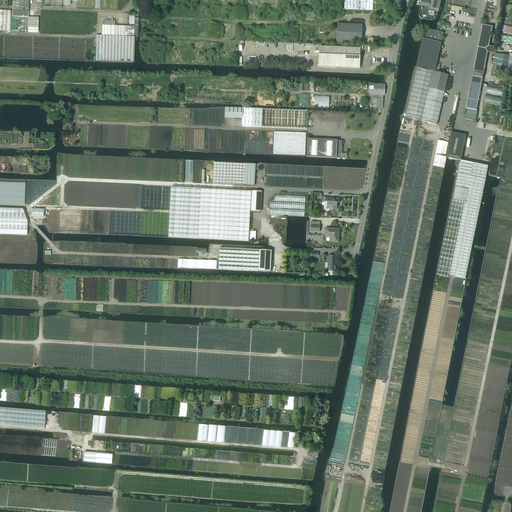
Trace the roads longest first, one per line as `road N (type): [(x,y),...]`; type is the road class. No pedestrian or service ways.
road 1 (track): [(166,211),(62,207),(62,180),(252,188)]
road 2 (track): [(455,511),(511,240)]
road 3 (unclassified): [(355,260),(406,0)]
road 4 (track): [(62,180),(29,206),(29,222),(55,252),(212,258)]
road 5 (track): [(232,129),(74,123)]
